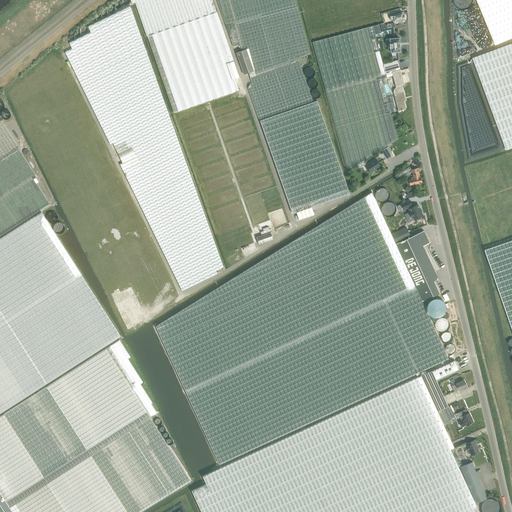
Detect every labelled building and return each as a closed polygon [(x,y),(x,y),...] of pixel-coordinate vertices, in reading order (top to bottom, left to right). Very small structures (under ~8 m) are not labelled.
[(130,0),(132,4),(135,3),(146,35),(216,11),(212,0),(130,0)] [(253,71),(249,73),(252,84),(249,85),(248,88),(259,119),(312,101),(298,61),(304,59),(308,58),(307,55),(310,54),(295,0),(216,0),(233,46),(240,44),(242,50),(246,49),(253,71)] [(452,0),(453,1),(454,4),(456,7),(459,9),(462,10),(465,10),(468,9),(471,7),(472,4),(473,1),(473,0),(452,0)] [(511,0),(476,0),(495,45),(511,38),(511,0)] [(107,12),(108,13),(109,14),(111,15),(113,14),(114,13),(115,11),(115,9),(114,8),(112,6),(111,6),(109,7),(107,8),(107,10),(107,12)] [(110,144),(113,143),(125,137),(135,157),(122,163),(119,164),(122,169),(153,231),(182,291),(217,273),(216,271),(223,267),(201,205),(178,142),(157,84),(138,31),(129,7),(88,27),(91,33),(64,46),(67,52),(65,52),(89,101),(110,144)] [(239,91),(234,79),(231,80),(226,63),(233,61),(230,51),(216,12),(184,24),(147,36),(174,113),(239,91)] [(403,19),(404,18),(404,16),(403,15),(402,12),(392,14),(393,15),(389,16),(390,21),(394,20),(394,22),(396,21),(396,22),(398,22),(398,21),(404,19),(403,19)] [(312,42),(347,170),(368,157),(398,139),(391,113),(395,111),(387,79),(393,77),(391,72),(399,70),(397,60),(383,64),(375,33),(373,27),(373,25),(312,42)] [(83,34),(85,34),(86,34),(88,32),(88,31),(88,29),(87,27),(85,26),(83,26),(81,27),(80,28),(80,30),(80,32),(81,34),(83,34)] [(390,43),(389,43),(389,48),(390,48),(391,52),(392,55),(395,55),(395,52),(400,51),(400,46),(400,43),(399,43),(399,38),(390,39),(390,43)] [(511,43),(473,58),(506,149),(511,147),(511,43)] [(244,74),(249,73),(253,71),(246,49),(242,50),(236,52),(244,74)] [(239,77),(233,61),(226,63),(231,80),(234,79),(239,77)] [(306,78),(309,78),(311,78),(313,77),(314,75),(315,73),(314,71),(313,69),(312,68),(309,67),(307,67),(305,69),(304,70),(304,72),(304,74),(305,76),(306,78)] [(391,72),(393,77),(395,86),(395,88),(394,89),(393,90),(394,94),(398,110),(401,109),(401,110),(402,109),(405,108),(403,100),(402,101),(401,98),(404,97),(401,85),(404,84),(400,70),(399,70),(391,72)] [(310,88),(312,89),(314,88),(316,87),(317,85),(317,83),(317,81),(315,79),(313,79),(310,79),(309,80),(308,82),(307,85),(308,87),(310,88)] [(320,95),(321,94),(320,93),(320,91),(319,90),(317,90),(316,89),(315,89),(313,90),(312,91),(311,92),(311,93),(311,95),(311,96),(312,97),(313,98),(315,99),(316,99),(317,98),(319,98),(320,97),(320,95)] [(296,212),(311,207),(334,198),(341,196),(349,193),(339,165),(329,137),(316,100),(259,120),(274,164),(278,176),(284,192),(291,214),(296,212)] [(5,119),(7,119),(9,118),(10,116),(10,114),(10,112),(8,110),(6,110),(4,110),(2,111),(1,113),(1,115),(2,117),(3,119),(5,119)] [(0,236),(49,204),(36,184),(39,182),(36,177),(18,150),(21,148),(2,119),(0,120),(0,236)] [(113,143),(122,163),(135,157),(125,137),(113,143)] [(388,146),(382,151),(387,159),(391,156),(389,153),(392,152),(388,146)] [(376,159),(368,164),(367,164),(365,165),(370,173),(371,172),(373,172),(373,171),(377,169),(380,167),(376,159)] [(401,172),(398,175),(400,179),(412,173),(413,179),(406,180),(407,186),(421,182),(420,177),(419,177),(418,172),(417,168),(411,169),(410,167),(409,168),(401,172)] [(388,197),(389,195),(388,194),(388,193),(387,192),(387,191),(386,190),(385,189),(383,189),(382,189),(381,189),(379,189),(378,189),(377,190),(376,191),(376,192),(375,193),(375,195),(375,196),(375,197),(376,199),(376,200),(377,201),(378,201),(379,202),(381,202),(382,202),(383,202),(385,202),(386,201),(387,200),(387,199),(388,198),(388,197)] [(372,192),(156,326),(219,464),(448,358),(422,301),(395,244),(391,234),(372,192)] [(401,204),(403,209),(408,207),(409,208),(409,209),(410,211),(408,212),(409,212),(404,214),(407,219),(411,217),(411,218),(413,217),(414,220),(416,218),(417,219),(418,220),(420,219),(420,217),(422,216),(417,205),(412,207),(411,206),(412,206),(409,200),(409,201),(401,204)] [(395,211),(395,209),(395,208),(394,207),(394,205),(393,204),(392,204),(390,203),(389,203),(388,202),(386,203),(385,203),(384,204),(383,205),(382,206),(382,207),(381,209),(381,210),(382,211),(382,213),(383,214),(384,215),(385,216),(386,216),(388,216),(389,216),(390,216),(392,215),(393,214),(394,213),(394,212),(395,211)] [(314,215),(311,207),(296,212),(299,220),(314,215)] [(47,217),(47,220),(49,221),(51,223),(53,223),(55,222),(57,221),(58,219),(59,217),(58,215),(57,213),(55,212),(53,211),(50,212),(48,213),(47,215),(47,217)] [(0,414),(18,403),(71,369),(120,338),(102,309),(94,298),(40,213),(1,238),(0,238),(0,414)] [(55,231),(57,233),(59,233),(61,233),(62,232),(64,231),(65,229),(65,227),(64,225),(63,223),(61,222),(59,222),(57,223),(55,224),(54,226),(54,229),(55,231)] [(273,239),(269,228),(269,229),(268,227),(263,229),(263,231),(260,232),(261,235),(256,237),(259,244),(273,239)] [(406,227),(391,234),(395,244),(411,236),(406,227)] [(411,236),(395,244),(422,301),(440,293),(434,281),(438,279),(423,246),(429,243),(423,231),(411,236)] [(511,238),(485,248),(489,259),(501,294),(511,324),(511,238)] [(433,316),(436,316),(439,316),(441,315),(444,313),(445,310),(445,307),(445,304),(444,302),(442,300),(439,298),(436,298),(433,298),(431,299),(429,301),(427,304),(427,307),(427,310),(428,312),(430,315),(433,316)] [(435,326),(436,328),(438,330),(440,332),(442,332),(445,332),(447,331),(449,329),(449,326),(450,324),(449,322),(447,320),(445,318),(443,318),(440,318),(438,319),(436,321),(435,323),(435,326)] [(453,339),(453,338),(453,337),(452,335),(452,334),(451,333),(450,333),(448,332),(447,332),(446,332),(445,332),(444,333),(443,334),(442,335),(441,336),(441,337),(441,339),(441,340),(442,341),(443,342),(444,343),(445,343),(446,344),(447,344),(448,344),(450,343),(451,342),(452,341),(452,340),(453,339)] [(119,340),(0,416),(0,492),(12,511),(138,511),(190,480),(150,417),(156,413),(151,404),(152,403),(140,384),(143,382),(128,358),(130,357),(119,340)] [(445,348),(446,350),(447,352),(449,353),(451,354),(453,353),(454,352),(455,350),(455,347),(454,345),(452,344),(450,344),(448,345),(446,346),(445,348)] [(431,370),(416,377),(450,449),(453,447),(437,411),(448,406),(436,380),(459,369),(454,359),(431,370)] [(477,511),(474,503),(450,449),(416,377),(385,391),(368,399),(352,406),(228,463),(202,476),(206,484),(191,490),(201,511),(477,511)] [(454,392),(458,390),(460,389),(460,390),(462,389),(462,388),(466,386),(463,380),(457,383),(456,382),(455,382),(454,379),(450,380),(452,384),(451,384),(454,392)] [(450,406),(438,411),(444,425),(456,420),(450,406)] [(469,416),(470,416),(468,413),(467,413),(465,409),(455,414),(457,419),(459,418),(461,420),(459,421),(461,427),(473,422),(471,418),(470,418),(469,416)] [(477,453),(479,452),(474,440),(466,443),(471,455),(476,453),(476,454),(477,453)] [(469,485),(476,503),(486,498),(472,462),(460,467),(468,485),(469,485)] [(12,511),(0,492),(0,511),(12,511)] [(498,511),(499,510),(499,508),(498,507),(497,505),(496,504),(495,503),(493,502),(492,501),(490,501),(488,501),(487,502),(485,502),(484,503),(482,505),(482,507),(481,508),(481,510),(481,511),(498,511)]
